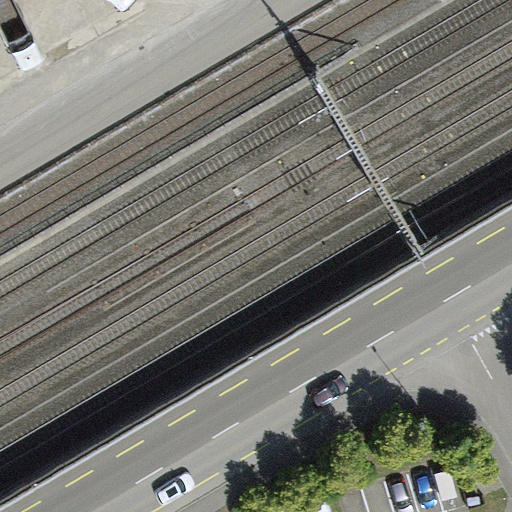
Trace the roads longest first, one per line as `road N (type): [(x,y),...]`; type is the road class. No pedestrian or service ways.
road 1 (primary): [(88,511),(450,297)]
road 2 (residential): [(267,0),(0,152)]
road 3 (residential): [(450,297),(511,412)]
